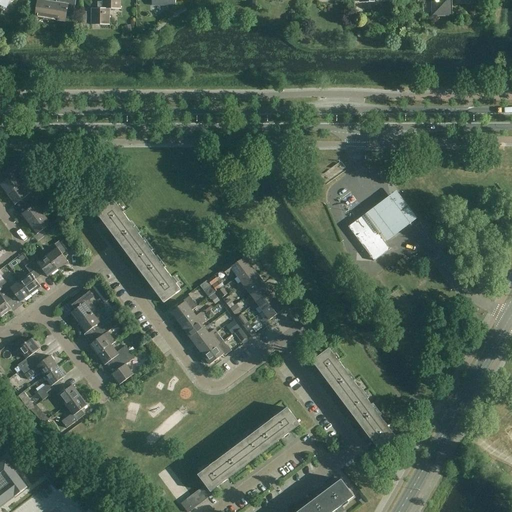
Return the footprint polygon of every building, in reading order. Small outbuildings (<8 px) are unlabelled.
[(37,18),(37,16),(36,16),(36,15),(58,18),(58,20),(57,20),(57,21),(66,23),(67,16),(72,17),(72,18),(73,19),(75,0),(56,0),(56,4),(39,1),(38,0),(37,0),(35,18),(37,18)] [(121,9),(120,0),(102,0),(103,4),(99,4),(99,9),(91,9),(91,25),(110,25),(110,9),(121,9)] [(451,16),(451,17),(452,17),(452,0),(454,0),(455,5),(456,5),(456,4),(475,4),(474,0),(432,0),(432,16),(451,16)] [(0,185),(8,195),(22,185),(21,184),(25,182),(21,177),(18,179),(14,175),(23,168),(17,160),(0,173),(6,181),(0,185)] [(29,194),(22,185),(8,195),(15,205),(22,201),(25,205),(36,197),(33,192),(29,194)] [(370,210),(365,215),(384,241),(390,237),(402,228),(413,220),(416,217),(397,191),(392,194),(381,202),(370,210)] [(22,215),(30,225),(44,214),(36,204),(40,202),(36,197),(25,205),(29,210),(22,215)] [(114,201),(97,214),(164,303),(181,290),(172,279),(172,278),(169,274),(126,217),(123,213),(114,201)] [(51,224),(44,214),(30,225),(37,235),(44,230),(47,235),(64,222),(60,217),(51,224)] [(384,241),(365,215),(349,227),(370,256),(374,261),(390,249),(387,245),(384,241)] [(48,256),(58,270),(68,262),(64,256),(68,252),(60,241),(55,245),(57,248),(48,256)] [(58,270),(48,256),(38,263),(35,259),(30,263),(39,274),(40,276),(45,273),(48,277),(58,270)] [(236,277),(237,277),(252,266),(251,266),(245,257),(233,266),(231,263),(223,269),(228,276),(233,272),(237,276),(236,277)] [(41,287),(34,278),(39,274),(30,263),(25,266),(31,273),(21,281),(31,295),(41,287)] [(252,266),(237,277),(241,282),(236,286),(238,290),(258,274),(258,275),(251,266),(252,266)] [(258,274),(238,290),(240,293),(246,288),(250,294),(249,294),(250,294),(265,283),(264,283),(258,275),(258,274)] [(214,275),(213,276),(207,280),(216,292),(224,286),(220,279),(218,281),(214,275)] [(5,280),(0,283),(0,284),(12,300),(16,296),(21,302),(31,295),(21,281),(11,288),(8,284),(5,280)] [(207,281),(200,286),(204,291),(211,286),(207,281)] [(265,283),(250,294),(250,295),(250,294),(254,300),(249,304),(251,307),(271,292),(271,291),(270,292),(264,284),(265,283)] [(0,284),(0,315),(1,317),(12,309),(9,305),(13,302),(12,300),(0,284)] [(227,294),(223,288),(218,292),(222,298),(227,294)] [(71,302),(76,309),(71,313),(79,323),(96,310),(89,300),(94,297),(88,289),(71,302)] [(271,292),(251,307),(253,310),(259,306),(263,311),(262,311),(263,312),(278,300),(277,301),(271,292)] [(214,294),(210,297),(215,304),(219,301),(214,294)] [(183,301),(185,302),(171,312),(178,321),(177,322),(192,310),(197,307),(190,296),(183,301)] [(278,301),(278,300),(263,312),(267,317),(261,321),(264,324),(269,320),(270,320),(284,310),(277,301),(278,301)] [(400,312),(404,308),(398,300),(393,303),(400,312)] [(242,311),(237,304),(230,309),(236,316),(242,311)] [(104,320),(96,310),(79,323),(86,333),(92,329),(96,333),(113,321),(109,316),(104,320)] [(193,311),(192,310),(177,322),(178,322),(184,330),(183,330),(184,330),(204,315),(202,312),(196,316),(192,311),(193,311)] [(243,326),(248,323),(242,314),(237,318),(243,326)] [(206,318),(204,315),(184,330),(184,331),(184,330),(190,338),(190,339),(205,328),(205,327),(205,328),(201,323),(206,318)] [(113,321),(96,333),(99,338),(90,345),(98,355),(112,345),(104,335),(117,326),(113,321)] [(231,325),(235,332),(240,328),(236,322),(231,325)] [(243,326),(252,338),(257,334),(248,323),(243,326)] [(261,324),(255,329),(258,333),(265,329),(261,324)] [(205,328),(190,339),(191,339),(197,347),(196,347),(197,348),(217,333),(214,329),(209,334),(205,328)] [(241,329),(234,334),(238,339),(244,334),(241,329)] [(203,356),(218,345),(218,346),(223,342),(223,341),(217,333),(197,348),(203,356)] [(33,339),(26,343),(26,342),(25,343),(22,339),(11,347),(15,353),(19,349),(26,359),(18,365),(22,370),(38,358),(34,354),(40,349),(33,339)] [(218,345),(203,356),(203,357),(204,356),(210,365),(224,355),(225,356),(232,351),(227,345),(227,346),(223,342),(218,346),(218,345)] [(112,345),(98,355),(105,365),(111,360),(115,365),(131,353),(126,346),(117,352),(112,345)] [(329,349),(312,361),(379,451),(397,438),(388,426),(384,421),(342,365),(338,360),(329,349)] [(135,358),(131,353),(115,365),(118,370),(112,374),(120,385),(134,374),(126,364),(135,358)] [(44,376),(58,366),(51,356),(41,363),(38,358),(22,370),(29,380),(41,371),(44,376)] [(43,400),(52,394),(63,385),(60,381),(66,376),(58,366),(44,376),(47,380),(44,383),(46,386),(38,393),(43,400)] [(63,385),(52,394),(55,399),(59,396),(66,406),(80,395),(73,385),(67,390),(63,385)] [(66,406),(73,414),(62,422),(67,428),(85,415),(82,410),(88,405),(80,395),(66,406)] [(48,419),(37,405),(31,410),(43,424),(48,419)] [(199,475),(200,477),(211,492),(301,425),(288,408),(276,417),(271,420),(215,463),(214,463),(210,466),(199,475)] [(0,507),(14,496),(15,497),(27,488),(6,460),(0,464),(0,507)] [(290,468),(292,474),(301,470),(298,464),(290,468)] [(343,505),(354,496),(341,479),(297,511),(333,511),(338,508),(338,509),(343,505)] [(206,485),(201,489),(208,499),(213,495),(206,485)] [(203,503),(208,499),(201,489),(196,493),(203,503)] [(196,493),(193,495),(191,497),(198,506),(203,503),(196,493)] [(198,506),(191,497),(186,500),(193,510),(198,506)] [(190,511),(193,510),(186,500),(181,504),(187,511),(190,511)]
